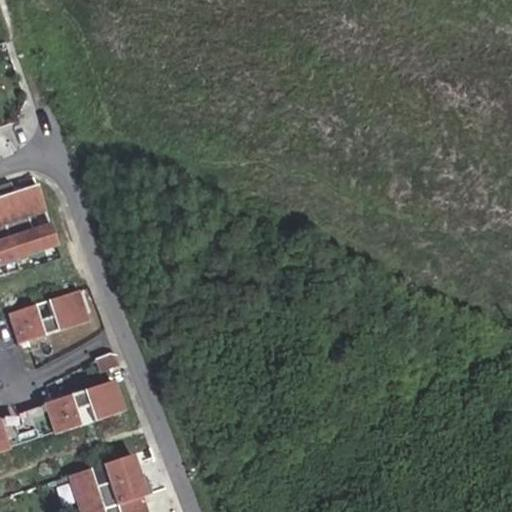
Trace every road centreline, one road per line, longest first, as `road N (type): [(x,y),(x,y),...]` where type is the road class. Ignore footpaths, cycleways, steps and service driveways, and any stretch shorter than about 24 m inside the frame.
road 1 (residential): [(197,511),(83,243),(55,149)]
road 2 (residential): [(55,149),(1,0)]
